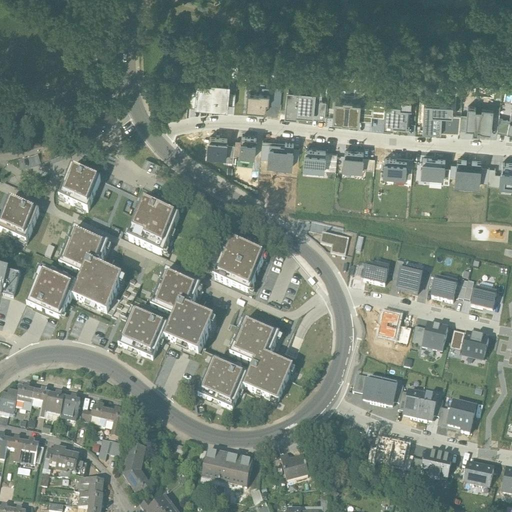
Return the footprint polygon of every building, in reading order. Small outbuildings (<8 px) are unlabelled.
[(80,78),(85,60),(77,58),(71,76),(80,78)] [(194,110),(228,113),(231,84),(197,80),(194,110)] [(269,95),(269,105),(280,106),(282,89),(270,88),(269,95)] [(296,116),(312,117),(314,93),(288,91),(286,117),(296,118),(296,116)] [(314,91),(314,93),(312,117),(325,118),(326,103),(321,102),(322,92),(314,91)] [(246,112),(266,113),(266,105),(269,105),(269,95),(259,94),(259,96),(247,95),(246,112)] [(374,100),(373,109),(372,118),(384,119),(385,104),(386,101),(374,100)] [(336,103),(334,123),(342,124),(342,125),(350,126),(350,124),(358,125),(359,122),(360,108),(360,106),(352,105),(352,103),(343,102),(343,104),(336,103)] [(411,103),(398,102),(398,105),(401,105),(400,108),(408,109),(406,128),(398,127),(397,130),(409,131),(411,103)] [(95,109),(96,111),(84,120),(94,135),(114,120),(104,106),(103,106),(102,104),(100,103),(99,103),(97,103),(96,104),(95,106),(95,107),(95,109)] [(385,104),(384,119),(383,128),(394,129),(394,127),(398,127),(406,128),(408,109),(400,108),(401,105),(398,105),(385,104)] [(424,104),(422,132),(441,133),(442,116),(452,117),(452,115),(453,105),(424,104)] [(467,107),(467,114),(465,129),(473,130),(472,134),(478,135),(478,132),(480,132),(480,133),(491,134),(493,112),(475,110),(476,107),(467,107)] [(373,109),(360,108),(359,122),(371,123),(372,118),(373,109)] [(452,117),(442,116),(441,133),(459,134),(459,129),(461,116),(452,115),(452,117)] [(507,132),(509,120),(498,118),(497,130),(507,132)] [(209,139),(208,159),(224,160),(225,161),(227,147),(227,141),(209,139)] [(254,160),(256,140),(241,139),(241,143),(239,159),(254,160)] [(268,161),(270,147),(270,145),(262,144),(261,161),(268,161)] [(285,149),(270,147),(268,161),(268,169),(291,172),(292,162),(294,151),(294,147),(285,146),(285,149)] [(234,158),(235,147),(227,147),(225,161),(224,160),(223,165),(233,165),(234,158)] [(303,171),(323,173),(325,155),(325,153),(305,151),(303,171)] [(363,154),(345,153),(343,171),(362,173),(362,171),(363,160),(363,154)] [(325,155),(323,173),(336,174),(337,156),(325,155)] [(406,174),(412,174),(413,160),(397,159),(397,161),(407,162),(406,174)] [(443,180),(444,169),(445,161),(423,159),(421,178),(443,180)] [(375,161),(363,160),(362,171),(374,173),(375,161)] [(383,178),(405,180),(406,174),(407,162),(397,161),(385,160),(383,178)] [(457,161),(457,166),(455,179),(455,187),(479,189),(479,184),(481,168),(481,163),(472,162),(472,164),(466,163),(466,162),(457,161)] [(511,189),(511,164),(502,163),(501,176),(500,188),(511,189)] [(71,168),(58,197),(87,210),(100,180),(71,168)] [(481,168),(479,184),(487,184),(488,169),(489,169),(481,168)] [(487,187),(500,188),(501,176),(495,175),(495,170),(488,169),(487,184),(487,187)] [(39,212),(9,199),(0,219),(0,229),(26,240),(39,212)] [(130,231),(128,237),(161,251),(163,245),(165,246),(170,235),(168,235),(171,229),(172,230),(179,215),(144,200),(142,205),(140,204),(129,230),(130,231)] [(60,256),(58,261),(82,272),(87,261),(98,266),(105,248),(103,248),(106,241),(73,227),(71,232),(72,233),(70,238),(69,237),(65,245),(67,246),(62,257),(60,256)] [(330,252),(345,255),(348,239),(322,233),(320,242),(332,245),(330,252)] [(265,253),(228,237),(215,268),(216,269),(214,275),(247,289),(249,283),(251,284),(265,253)] [(76,285),(71,296),(85,302),(86,300),(97,305),(96,307),(106,311),(119,283),(117,282),(120,275),(98,266),(87,261),(82,272),(76,285)] [(392,278),(399,280),(402,268),(404,263),(396,262),(392,278)] [(363,280),(385,286),(389,269),(375,266),(374,268),(366,266),(363,280)] [(152,297),(149,302),(173,312),(178,301),(189,306),(197,289),(195,288),(198,281),(165,267),(162,273),(164,274),(162,278),(160,278),(157,286),(158,286),(153,298),(152,297)] [(397,289),(417,294),(422,273),(402,268),(399,280),(397,289)] [(76,285),(41,269),(35,284),(39,285),(36,290),(33,289),(26,304),(59,319),(61,313),(63,314),(71,296),(76,285)] [(431,297),(452,302),(457,284),(435,279),(431,297)] [(463,299),(467,282),(462,281),(458,298),(463,299)] [(468,281),(467,282),(463,299),(469,300),(474,282),(468,281)] [(496,294),(474,289),(470,305),(492,311),(496,294)] [(168,325),(163,336),(176,342),(177,340),(188,345),(188,347),(198,351),(210,323),(208,322),(211,316),(189,306),(178,301),(173,312),(168,325)] [(163,336),(168,325),(135,311),(132,316),(131,315),(118,345),(128,349),(129,347),(138,351),(137,353),(152,360),(159,345),(157,344),(159,340),(161,341),(163,336)] [(399,317),(383,313),(378,335),(394,339),(397,325),(399,317)] [(257,349),(268,354),(276,337),(274,336),(277,330),(244,315),(242,321),(244,322),(241,327),(240,326),(236,334),(238,335),(233,346),(231,345),(229,350),(253,360),(257,349)] [(447,329),(427,324),(426,328),(422,345),(422,346),(442,351),(447,329)] [(410,328),(397,325),(394,339),(407,342),(410,328)] [(422,345),(426,328),(414,325),(410,342),(422,345)] [(464,332),(453,329),(449,347),(460,349),(464,332)] [(483,360),(488,339),(467,333),(462,352),(472,354),(472,358),(483,360)] [(257,349),(253,360),(247,373),(242,384),(256,390),(257,388),(262,390),(261,392),(271,397),(271,395),(278,398),(290,371),(288,370),(290,364),(268,354),(257,349)] [(242,384),(247,373),(218,360),(217,362),(211,360),(197,393),(206,397),(207,395),(218,400),(217,402),(232,408),(238,393),(237,393),(238,388),(240,389),(242,384)] [(364,393),(368,377),(356,374),(352,391),(364,393)] [(363,399),(377,403),(383,380),(368,377),(364,393),(363,399)] [(397,384),(383,380),(377,403),(392,406),(393,401),(397,384)] [(403,385),(397,384),(393,401),(399,402),(401,391),(403,385)] [(24,390),(19,389),(18,393),(17,398),(33,401),(35,392),(29,391),(30,387),(25,386),(24,390)] [(41,394),(35,392),(33,401),(41,403),(48,405),(50,396),(46,395),(47,391),(42,390),(41,394)] [(17,398),(18,393),(8,391),(7,395),(4,395),(3,397),(2,397),(0,403),(0,416),(9,418),(10,414),(13,415),(15,408),(17,398)] [(404,410),(408,393),(401,391),(399,402),(397,408),(404,410)] [(417,418),(423,394),(408,391),(408,393),(404,410),(403,415),(417,418)] [(56,397),(50,396),(48,405),(45,415),(60,418),(65,399),(60,398),(61,394),(57,393),(56,397)] [(437,398),(423,394),(417,418),(432,421),(433,415),(437,398)] [(71,397),(70,400),(65,399),(60,418),(60,419),(75,422),(80,402),(75,401),(76,398),(71,397)] [(30,412),(33,401),(17,398),(15,408),(30,412)] [(443,399),(437,398),(433,415),(439,416),(441,407),(443,399)] [(451,410),(448,422),(448,425),(461,428),(461,431),(469,433),(475,407),(453,402),(451,410)] [(48,405),(41,403),(38,418),(44,419),(45,415),(48,405)] [(97,411),(93,410),(91,419),(106,423),(108,413),(102,412),(103,408),(98,407),(97,411)] [(451,410),(441,407),(439,416),(438,420),(448,422),(451,410)] [(114,415),(108,413),(106,423),(121,426),(123,417),(119,416),(120,412),(115,411),(114,415)] [(15,438),(14,442),(8,441),(6,450),(21,453),(23,443),(19,443),(20,438),(15,438)] [(388,463),(393,442),(379,438),(377,446),(374,460),(388,463)] [(30,440),(29,444),(23,443),(21,453),(37,455),(39,446),(34,445),(35,441),(30,440)] [(103,440),(99,459),(107,461),(108,455),(120,457),(122,444),(103,440)] [(402,466),(405,452),(407,445),(393,442),(388,463),(402,466)] [(95,443),(93,451),(100,452),(102,445),(95,443)] [(183,446),(172,443),(169,453),(181,456),(183,446)] [(374,460),(377,446),(370,444),(367,459),(374,461),(374,460)] [(141,474),(147,451),(130,446),(123,476),(135,494),(139,491),(143,497),(155,489),(151,483),(148,484),(141,474)] [(53,451),(48,450),(45,460),(51,461),(53,451)] [(54,450),(53,451),(51,461),(50,467),(57,468),(56,472),(60,473),(67,474),(67,471),(71,473),(76,473),(78,464),(79,459),(66,453),(66,456),(54,450)] [(252,461),(207,450),(201,476),(201,477),(200,481),(217,485),(231,488),(232,484),(246,488),(252,461)] [(427,450),(425,458),(422,474),(422,475),(446,480),(451,456),(427,450)] [(409,468),(412,455),(413,454),(405,452),(402,466),(402,467),(409,468)] [(303,457),(289,460),(287,453),(281,455),(287,480),(308,475),(306,467),(306,464),(305,465),(303,457)] [(409,468),(409,471),(422,474),(425,458),(412,455),(409,468)] [(482,485),(489,487),(493,468),(486,467),(486,466),(474,463),(474,464),(467,462),(463,478),(471,479),(470,484),(481,486),(482,485)] [(87,467),(78,464),(76,473),(71,473),(70,479),(83,481),(87,467)] [(511,469),(506,468),(502,491),(511,492),(511,469)] [(103,483),(90,481),(89,496),(90,496),(101,497),(103,483)] [(257,487),(249,489),(255,507),(262,504),(257,487)] [(101,497),(90,496),(88,510),(101,511),(103,497),(101,497)] [(171,511),(162,499),(152,506),(146,510),(147,511),(171,511)] [(148,501),(139,507),(142,511),(151,505),(148,501)]
